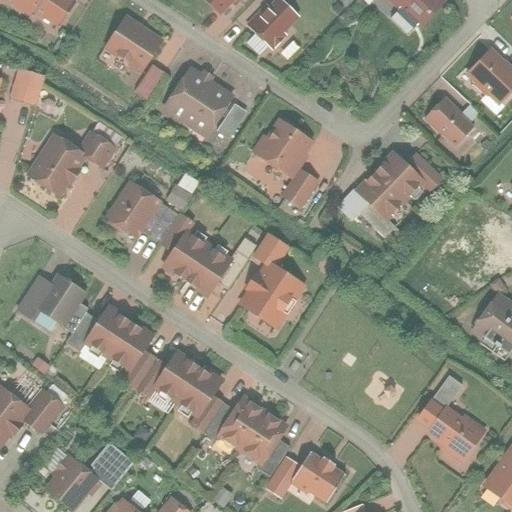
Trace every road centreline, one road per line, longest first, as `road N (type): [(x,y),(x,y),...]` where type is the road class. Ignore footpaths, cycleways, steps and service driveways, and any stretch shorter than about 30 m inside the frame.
road 1 (residential): [(403,511),(372,447),(0,208)]
road 2 (residential): [(147,0),(344,128)]
road 3 (residential): [(469,0),(344,128)]
